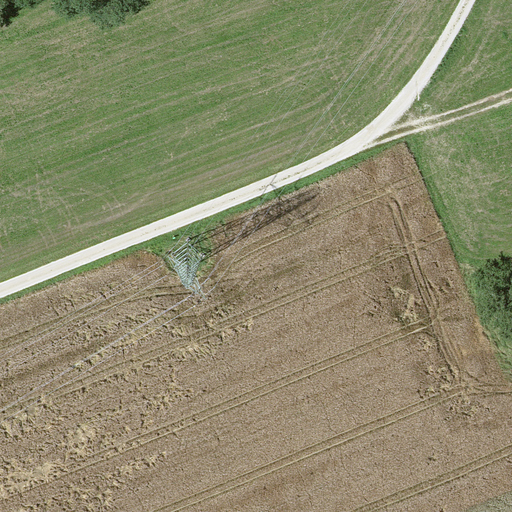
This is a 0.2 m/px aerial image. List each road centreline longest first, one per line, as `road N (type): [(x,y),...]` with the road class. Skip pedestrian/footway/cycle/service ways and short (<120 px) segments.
road 1 (track): [(0,293),(361,144),(402,106),(465,0)]
road 2 (track): [(361,144),(511,88)]
